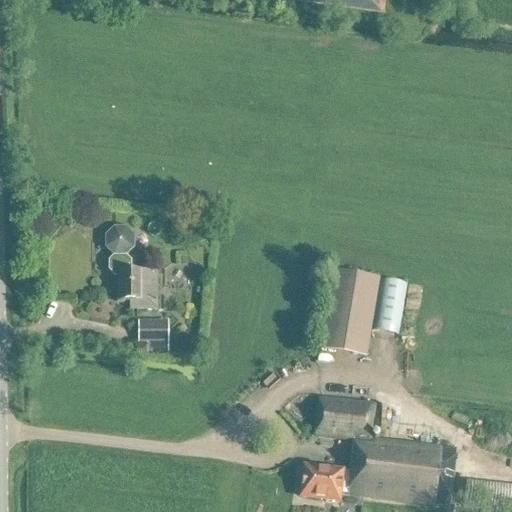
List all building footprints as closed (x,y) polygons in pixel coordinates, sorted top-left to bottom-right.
[(383,16),(384,0),(296,0),(296,3),(383,16)] [(157,312),(157,275),(130,275),(130,264),(125,259),(134,251),(134,239),(126,231),(114,231),(106,240),(106,252),(113,259),(109,264),(109,273),(115,279),(119,279),(120,303),(130,303),(130,312),(157,312)] [(366,361),(379,282),(334,274),(320,353),(366,361)] [(167,346),(167,323),(138,323),(138,346),(167,346)] [(447,508),(453,453),(368,443),(372,408),(320,402),(319,402),(314,438),(353,442),(349,475),(304,470),(300,500),(338,504),(338,496),(447,508)] [(461,511),(511,511),(511,485),(466,480),(461,511)]
